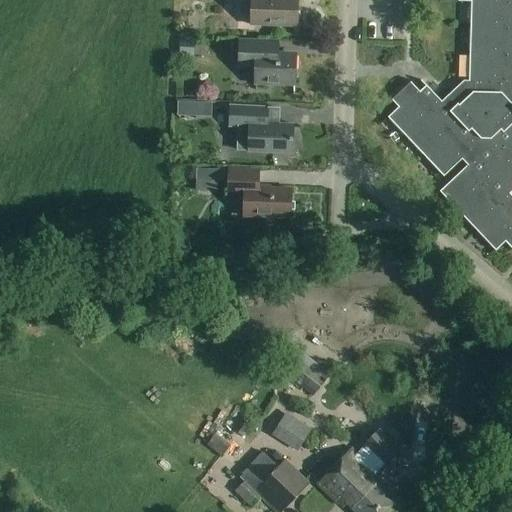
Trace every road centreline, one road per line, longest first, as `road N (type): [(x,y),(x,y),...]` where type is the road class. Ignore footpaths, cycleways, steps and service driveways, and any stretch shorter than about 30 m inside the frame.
road 1 (track): [(339,230),(0,306)]
road 2 (residential): [(341,152),(346,0)]
road 3 (unclassified): [(411,216),(511,299)]
